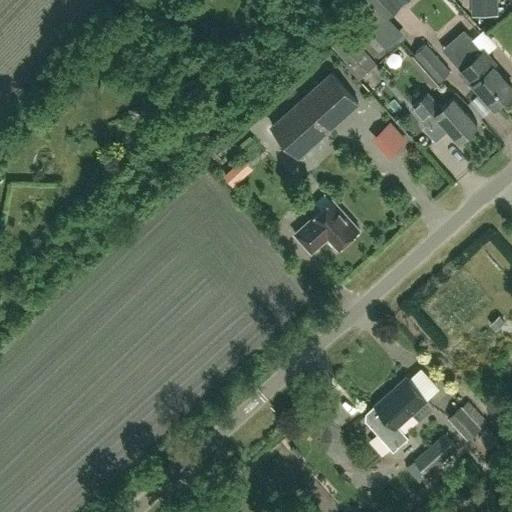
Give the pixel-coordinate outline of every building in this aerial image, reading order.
[(498,16),(497,0),(471,0),(472,16),(498,16)] [(389,48),(355,12),(342,24),(376,60),(389,48)] [(490,52),(500,45),(488,28),(477,35),(490,52)] [(346,32),(333,44),(349,61),(362,49),(346,32)] [(484,51),(483,52),(470,38),(455,51),(468,66),(460,72),(472,85),(474,84),(495,108),(503,101),(507,103),(511,98),(511,88),(493,67),(496,64),(484,51)] [(427,43),(414,54),(439,82),(452,71),(427,43)] [(364,48),(346,63),(359,77),(376,62),(364,48)] [(408,67),(399,74),(410,88),(419,81),(408,67)] [(298,157),(358,103),(331,73),(271,127),(298,157)] [(459,140),(477,124),(453,97),(441,109),(427,93),(412,107),(430,128),(440,119),(459,140)] [(359,230),(332,200),(294,234),(311,253),(328,238),(338,249),(359,230)] [(433,407),(406,377),(375,404),(374,404),(375,405),(366,413),(365,420),(393,451),(409,437),(398,426),(413,413),(419,420),(433,407)] [(467,439),(481,426),(462,404),(448,417),(467,439)] [(426,475),(457,449),(444,433),(413,459),(426,475)]
